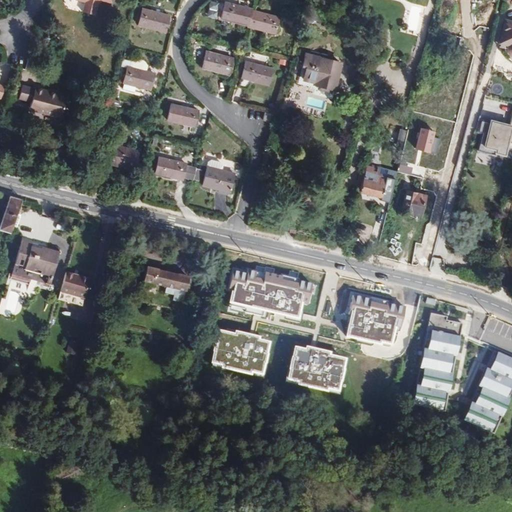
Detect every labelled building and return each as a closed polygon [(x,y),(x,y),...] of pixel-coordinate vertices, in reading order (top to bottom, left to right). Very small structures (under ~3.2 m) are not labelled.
[(75,0),(75,1),(85,3),(82,11),(96,16),(100,1),(110,3),(110,0),(75,0)] [(252,11),(252,10),(225,3),(221,18),(223,19),(221,26),(230,28),(232,22),(248,25),(252,11)] [(142,9),(138,26),(166,33),(170,16),(142,9)] [(275,34),(279,18),(252,11),(248,25),(248,27),(275,34)] [(511,21),(505,20),(499,44),(507,47),(507,51),(508,53),(509,55),(511,57),(511,21)] [(206,52),(202,69),(230,76),(234,59),(206,52)] [(343,64),(307,54),(303,67),(307,68),(304,80),(317,84),(316,86),(336,91),(343,64)] [(126,67),(121,89),(132,92),(134,86),(150,90),(154,74),(145,72),(146,66),(143,64),(140,61),(135,61),(131,62),(129,68),(126,67)] [(245,62),(241,79),(269,86),(273,69),(245,62)] [(66,99),(47,94),(48,91),(36,88),(35,88),(23,85),(19,99),(31,103),(30,107),(40,109),(39,113),(61,119),(66,99)] [(67,96),(48,91),(47,94),(66,99),(67,96)] [(171,104),(167,121),(195,128),(199,111),(171,104)] [(265,113),(263,121),(273,124),(275,115),(265,113)] [(511,115),(509,126),(491,122),(491,124),(481,121),(478,133),(482,134),(478,151),(495,155),(496,153),(504,155),(508,142),(511,142),(511,115)] [(435,153),(439,138),(432,136),(433,131),(420,127),(414,148),(435,153)] [(406,131),(400,129),(397,139),(404,141),(406,131)] [(134,171),(139,151),(111,145),(110,151),(108,157),(106,164),(134,171)] [(159,157),(155,174),(183,181),(187,164),(159,157)] [(208,162),(202,187),(217,190),(218,193),(226,195),(229,193),(230,194),(235,174),(221,171),(223,166),(221,163),(211,161),(208,162)] [(389,204),(397,174),(379,169),(379,170),(367,167),(360,193),(383,199),(382,202),(389,204)] [(406,191),(401,212),(420,217),(426,196),(406,191)] [(0,226),(10,230),(20,197),(8,195),(0,219),(0,226)] [(22,241),(16,265),(26,268),(25,270),(53,277),(60,250),(48,247),(47,250),(32,247),(33,243),(22,241)] [(186,292),(189,278),(147,268),(144,282),(167,288),(176,290),(186,292)] [(85,299),(91,280),(66,273),(61,292),(85,299)] [(295,316),(299,295),(293,293),(293,290),(262,283),(262,285),(245,281),(244,286),(235,284),(231,301),(295,316)] [(183,303),(186,292),(176,290),(174,295),(173,301),(183,303)] [(83,306),(85,299),(61,292),(59,300),(83,306)] [(402,322),(414,323),(418,298),(405,296),(402,322)] [(435,300),(426,297),(424,304),(433,306),(435,300)] [(389,343),(395,318),(383,315),(383,311),(368,308),(368,310),(351,307),(344,338),(379,345),(379,341),(389,343)] [(446,317),(428,313),(408,405),(442,413),(447,393),(455,355),(461,324),(445,321),(446,317)] [(260,374),(267,342),(257,340),(258,337),(235,332),(235,334),(217,330),(209,362),(221,365),(221,368),(251,375),(251,372),(260,374)] [(336,390),(343,359),(329,356),(330,352),(305,346),(304,348),(293,345),(285,379),(297,382),(296,384),(325,391),(326,387),(336,390)] [(511,387),(511,359),(493,350),(484,368),(468,402),(460,420),(490,434),(511,387)]
